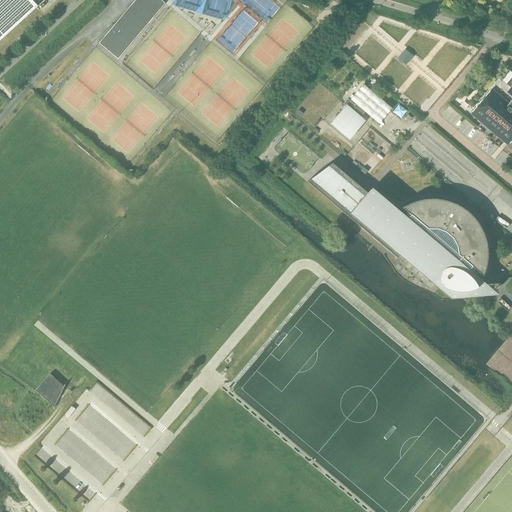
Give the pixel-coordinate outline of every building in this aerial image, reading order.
[(0,0),(0,40),(37,7),(30,0),(0,0)] [(117,59),(165,3),(160,0),(134,0),(98,43),(117,59)] [(495,0),(508,9),(511,2),(511,0),(469,0),(476,4),(478,0),(495,0)] [(411,55),(405,49),(397,58),(403,64),(411,55)] [(511,99),(507,104),(491,90),(471,114),(507,145),(511,139),(511,77),(507,84),(511,88),(507,93),(511,96),(511,99)] [(345,106),(334,120),(353,136),(364,123),(364,122),(360,118),(361,117),(363,114),(364,112),(379,124),(391,109),(363,85),(350,100),(355,104),(350,110),(345,106)] [(284,107),(278,114),(282,116),(287,110),(284,107)] [(474,269),(482,277),(483,274),(484,271),(485,268),(486,266),(486,263),(486,260),(487,257),(487,254),(487,251),(486,248),(486,245),(485,242),(484,239),(484,236),(483,234),(481,231),(480,228),(479,226),(477,223),(475,221),(473,219),(471,217),(469,214),(467,212),(465,211),(462,209),(460,207),(457,206),(455,205),(452,203),(449,202),(446,202),(444,201),(441,200),(438,200),(435,200),(432,199),(429,199),(426,200),(423,200),(420,201),(417,201),(414,202),(412,203),(409,204),(406,205),(404,207),(401,208),(407,214),(403,218),(400,222),(394,216),(332,164),(307,182),(391,254),(396,258),(401,255),(439,287),(442,286),(444,287),(446,288),(448,289),(450,290),(452,291),(454,291),(457,292),(459,292),(461,292),(464,292),(466,292),(468,291),(470,291),(473,290),(475,289),(477,288),(476,286),(475,285),(474,283),(473,282),(472,281),(471,280),(469,279),(468,278),(466,277),(470,274),(474,269)] [(46,400),(54,407),(63,387),(50,374),(35,391),(45,400),(46,400)] [(0,486),(0,511),(12,501),(0,486)]
